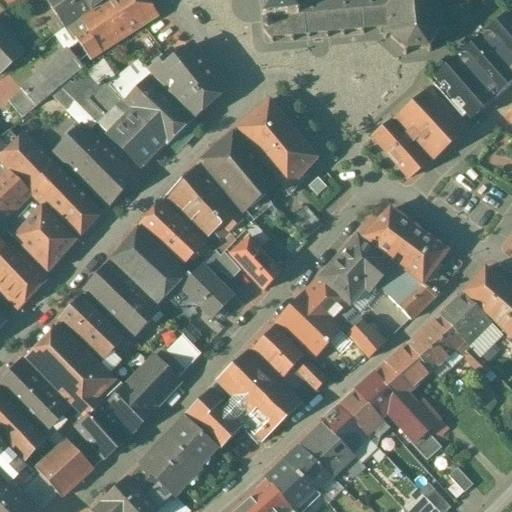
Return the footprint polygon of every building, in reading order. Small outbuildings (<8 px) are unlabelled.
[(44,0),(64,29),(77,20),(106,0),(44,0)] [(144,0),(110,0),(80,20),(64,31),(75,47),(78,44),(88,60),(156,16),(144,0)] [(262,0),(263,11),(260,13),(262,33),(269,40),(269,44),(272,43),(272,39),(289,38),(289,43),(293,42),(292,37),(305,36),(306,41),(327,39),(327,34),(339,33),(340,37),(343,37),(343,32),(359,31),(360,35),(363,35),(362,31),(382,29),(383,37),(382,37),(384,40),(388,38),(403,50),(402,55),(405,56),(406,51),(425,49),(428,54),(431,52),(428,48),(440,33),(445,35),(446,32),(441,30),(440,23),(469,20),(468,7),(467,2),(478,1),(480,6),(483,4),(481,0),(262,0)] [(2,13),(0,14),(0,75),(33,46),(2,13)] [(505,15),(440,72),(444,76),(432,87),(461,120),(473,110),(477,114),(492,101),(511,83),(511,17),(509,20),(505,15)] [(175,59),(212,104),(226,91),(191,47),(175,59)] [(67,51),(20,90),(21,92),(8,102),(22,119),(82,69),(67,51)] [(212,104),(175,59),(171,54),(163,61),(159,55),(142,69),(193,120),(212,104)] [(124,104),(104,83),(98,88),(102,93),(94,100),(119,126),(116,129),(108,137),(139,168),(163,144),(166,147),(191,122),(148,79),(124,104)] [(116,129),(68,82),(60,89),(74,103),(108,137),(116,129)] [(74,103),(60,89),(50,97),(65,112),(74,103)] [(444,106),(429,90),(393,121),(429,162),(466,129),(444,106)] [(292,131),(268,101),(235,131),(281,187),(280,188),(288,197),(305,178),(303,176),(316,162),(315,161),(316,160),(292,131)] [(511,114),(501,131),(511,137),(511,114)] [(426,165),(391,124),(373,138),(408,178),(426,165)] [(133,179),(81,127),(54,154),(107,208),(133,179)] [(276,186),(232,133),(199,163),(242,215),(276,186)] [(511,144),(496,134),(475,166),(511,189),(511,144)] [(54,167),(53,168),(27,142),(4,165),(31,193),(30,193),(51,214),(52,214),(77,241),(101,215),(54,167)] [(243,221),(197,166),(180,183),(228,234),(243,221)] [(31,197),(7,171),(0,177),(0,224),(2,227),(31,197)] [(228,234),(180,183),(162,201),(204,240),(211,234),(219,243),(228,234)] [(204,244),(160,203),(138,229),(180,269),(189,260),(204,244)] [(41,207),(12,240),(46,275),(75,242),(41,207)] [(305,208),(288,224),(304,241),(321,226),(305,208)] [(446,252),(391,212),(387,212),(360,240),(394,265),(425,288),(436,274),(432,271),(446,252)] [(189,280),(137,229),(109,262),(157,307),(178,286),(181,290),(191,280),(190,279),(189,280)] [(228,234),(219,243),(219,246),(214,252),(215,252),(219,257),(223,254),(235,242),(231,237),(228,234)] [(360,240),(358,239),(356,239),(334,263),(337,265),(321,282),(349,307),(364,290),(369,294),(376,286),(394,265),(360,240)] [(279,274),(248,240),(230,256),(263,292),(279,274)] [(48,280),(11,242),(3,249),(0,252),(0,293),(17,312),(48,280)] [(202,266),(199,269),(199,270),(200,269),(211,280),(216,275),(222,275),(230,282),(240,272),(223,254),(219,257),(215,252),(202,266)] [(195,259),(191,263),(189,260),(180,269),(190,279),(199,269),(202,266),(195,259)] [(425,288),(394,265),(376,286),(410,321),(436,296),(425,288)] [(158,313),(109,266),(84,293),(132,340),(158,313)] [(199,270),(190,279),(191,280),(181,290),(211,319),(231,300),(211,280),(200,269),(199,270)] [(511,293),(484,269),(462,294),(511,341),(511,293)] [(345,337),(301,293),(273,322),(315,366),(345,337)] [(488,322),(461,296),(439,317),(463,343),(466,346),(469,342),(488,322)] [(125,338),(81,297),(57,322),(100,365),(108,356),(125,338)] [(439,317),(406,347),(429,373),(455,350),(463,343),(439,317)] [(384,345),(367,328),(366,329),(361,323),(347,337),(368,360),(384,345)] [(76,412),(94,402),(114,383),(106,375),(102,370),(58,327),(26,361),(62,399),(76,412)] [(296,350),(274,328),(250,353),(273,376),(274,375),(279,381),(302,357),(296,350)] [(167,349),(185,369),(201,354),(182,335),(167,349)] [(489,371),(469,350),(470,350),(466,346),(463,343),(455,350),(482,378),(489,371)] [(406,347),(374,376),(397,402),(404,396),(429,373),(406,347)] [(281,386),(247,354),(217,383),(233,399),(246,412),(238,420),(261,443),(300,406),(281,386)] [(116,365),(108,356),(100,365),(103,368),(102,370),(106,375),(116,365)] [(302,357),(279,381),(292,393),(304,381),(296,374),(307,362),(302,357)] [(153,359),(125,388),(125,389),(106,409),(130,436),(178,385),(153,359)] [(69,409),(22,361),(0,383),(0,392),(42,437),(69,409)] [(326,380),(307,362),(296,374),(304,381),(315,392),(326,380)] [(397,402),(374,376),(355,393),(379,419),(397,402)] [(379,419),(355,393),(338,409),(367,437),(372,432),(378,439),(388,430),(386,427),(379,419)] [(233,399),(221,410),(205,394),(183,417),(186,420),(185,421),(214,448),(215,447),(219,452),(243,427),(260,443),(261,443),(238,420),(246,412),(233,399)] [(45,443),(0,396),(0,438),(25,463),(45,443)] [(438,420),(421,402),(416,406),(409,399),(404,396),(397,402),(424,433),(438,420)] [(94,402),(76,412),(67,421),(103,461),(128,439),(94,402)] [(424,433),(397,402),(379,419),(386,427),(392,422),(411,444),(410,445),(426,462),(440,449),(438,446),(437,447),(433,442),(424,433)] [(367,437),(338,409),(320,425),(322,427),(349,453),(367,437)] [(185,421),(184,420),(166,440),(196,468),(214,448),(185,421)] [(349,453),(322,427),(299,449),(330,479),(353,457),(349,453)] [(92,471),(58,434),(48,444),(57,450),(35,471),(39,475),(57,495),(59,498),(92,471)] [(439,436),(433,442),(437,447),(438,446),(444,441),(439,436)] [(196,468),(166,440),(140,468),(141,469),(160,486),(171,497),(172,497),(198,470),(196,468)] [(24,467),(0,442),(0,488),(4,485),(5,486),(24,467)] [(396,468),(376,448),(366,457),(386,478),(396,468)] [(330,479),(299,449),(284,462),(316,493),(330,479)] [(316,493),(284,462),(266,480),(265,480),(292,511),(304,511),(320,497),(316,493)] [(160,486),(141,469),(128,482),(146,501),(160,486)] [(472,486),(456,469),(448,477),(463,494),(472,486)] [(57,495),(39,475),(21,493),(41,511),(57,495)] [(256,494),(236,511),(292,511),(265,480),(262,477),(250,488),(256,494)] [(128,482),(126,480),(101,503),(102,505),(94,511),(155,511),(171,497),(160,486),(146,501),(128,482)] [(4,485),(0,488),(0,511),(31,511),(5,486),(4,485)] [(445,511),(449,509),(434,492),(425,500),(436,511),(445,511)]
